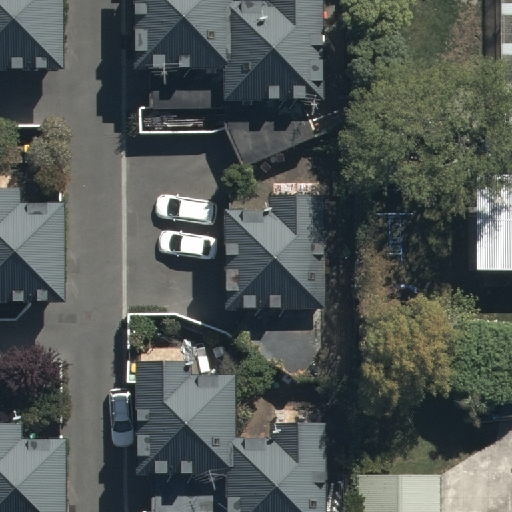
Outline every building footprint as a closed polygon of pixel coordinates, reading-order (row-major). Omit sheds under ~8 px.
[(0,0),(0,64),(61,64),(60,0),(0,0)] [(132,0),(133,64),(221,63),(221,97),(323,97),(322,0),(132,0)] [(511,0),(498,0),(497,131),(511,130),(511,0)] [(19,183),(0,183),(0,298),(63,298),(62,198),(19,198),(19,183)] [(324,189),(267,189),(267,205),(222,205),(222,304),(324,304),(324,189)] [(188,350),(135,352),(133,471),(222,472),(221,511),(321,511),(323,414),(272,413),(272,432),(235,431),(236,369),(188,368),(188,350)] [(21,419),(0,418),(0,511),(63,511),(65,433),(21,432),(21,419)] [(440,511),(440,472),(355,472),(354,511),(440,511)]
